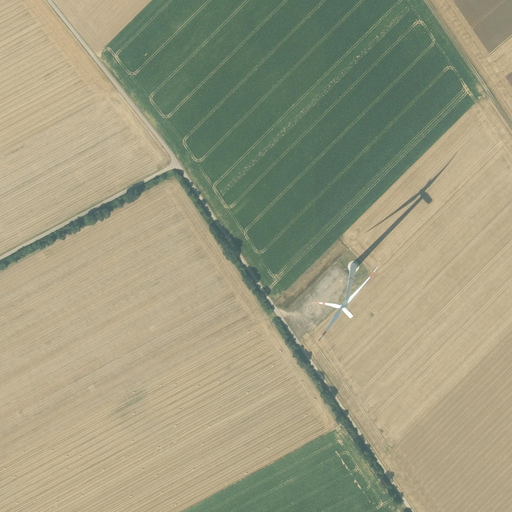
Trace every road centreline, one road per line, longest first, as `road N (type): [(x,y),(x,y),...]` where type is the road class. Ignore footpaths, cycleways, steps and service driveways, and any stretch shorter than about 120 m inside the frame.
road 1 (track): [(178,164),(410,511)]
road 2 (track): [(52,0),(178,164)]
road 3 (track): [(0,258),(178,164)]
road 4 (track): [(426,0),(511,126)]
